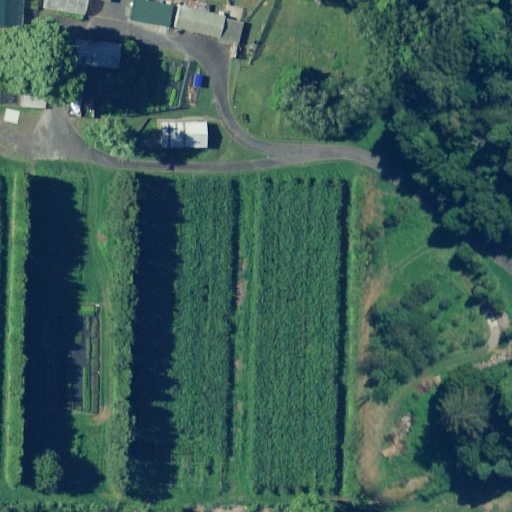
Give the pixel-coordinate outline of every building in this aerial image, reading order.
[(20,0),(0,0),(0,26),(18,28),(20,0)] [(84,0),(42,0),(41,9),(82,15),(84,0)] [(208,14),(209,7),(193,2),(191,10),(177,6),(171,28),(234,44),(240,22),(223,18),(208,14)] [(169,6),(161,5),(157,24),(165,26),(169,6)] [(116,45),(73,41),(71,65),(113,69),(116,45)] [(203,149),(203,123),(159,123),(159,149),(203,149)]
